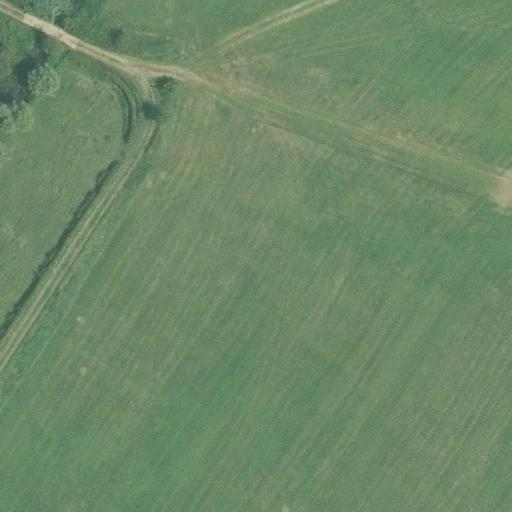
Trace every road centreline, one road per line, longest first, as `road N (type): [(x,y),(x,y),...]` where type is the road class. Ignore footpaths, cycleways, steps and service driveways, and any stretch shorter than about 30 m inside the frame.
road 1 (track): [(0,362),(148,134),(153,105),(142,79),(0,8)]
road 2 (track): [(511,163),(190,51),(106,59)]
